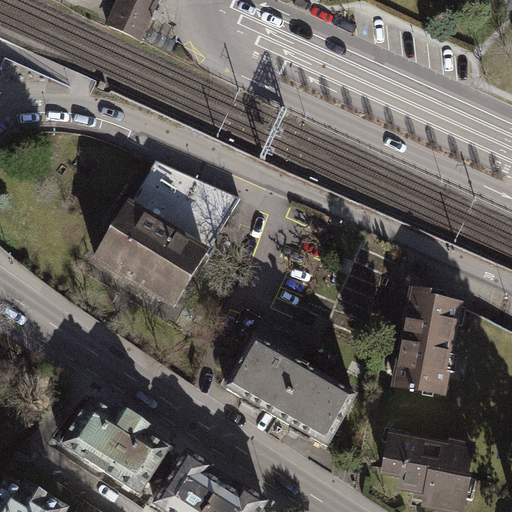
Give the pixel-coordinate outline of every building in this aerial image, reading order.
[(158,0),(119,0),(108,27),(140,41),(158,0)] [(235,201),(151,163),(86,267),(167,315),(235,201)] [(461,298),(412,288),(393,384),(442,394),(461,298)] [(307,346),(242,309),(231,338),(250,349),(227,389),(277,418),(305,370),(297,365),(307,346)] [(355,399),(305,370),(277,418),(328,447),(355,399)] [(93,399),(60,451),(139,501),(173,448),(93,399)] [(457,511),(470,448),(386,432),(378,472),(398,476),(395,489),(417,494),(413,511),(457,511)] [(210,511),(229,485),(189,458),(158,504),(170,511),(210,511)] [(68,511),(75,503),(19,466),(0,493),(0,511),(68,511)] [(267,511),(229,485),(210,511),(267,511)]
